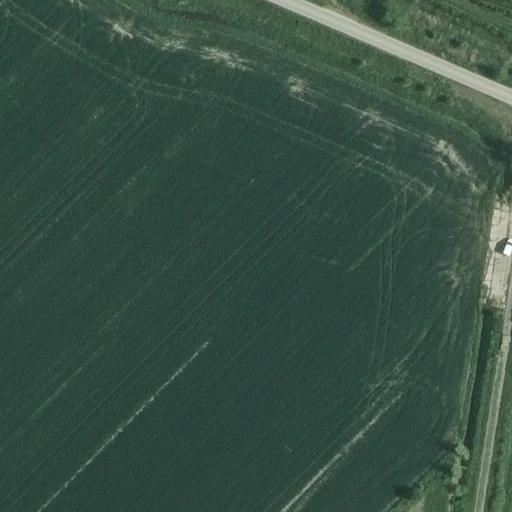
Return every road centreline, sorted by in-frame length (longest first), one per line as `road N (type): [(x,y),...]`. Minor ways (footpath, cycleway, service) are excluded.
road 1 (unclassified): [(511,100),(280,0)]
road 2 (unclassified): [(511,311),(479,511)]
